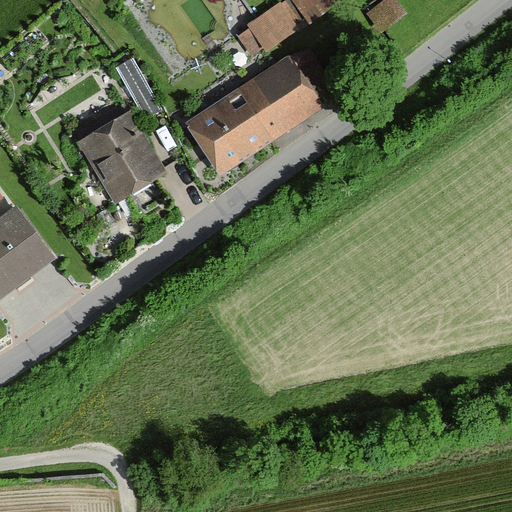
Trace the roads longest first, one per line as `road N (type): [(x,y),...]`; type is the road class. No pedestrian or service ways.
road 1 (unclassified): [(499,0),(253,193),(0,375)]
road 2 (track): [(0,465),(97,456),(120,472),(127,511)]
